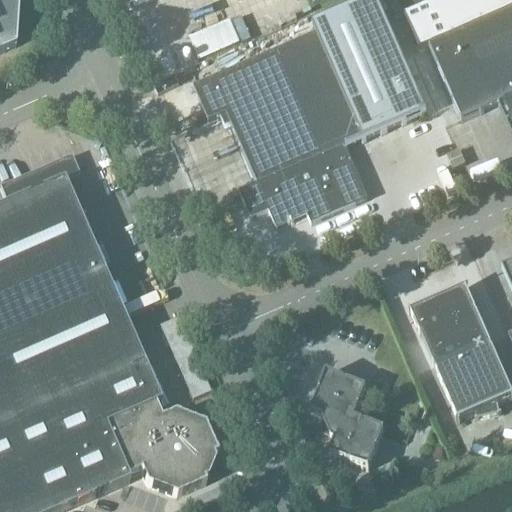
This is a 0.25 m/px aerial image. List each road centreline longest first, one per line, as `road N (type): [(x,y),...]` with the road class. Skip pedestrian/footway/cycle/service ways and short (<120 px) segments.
road 1 (unclassified): [(220,336),(511,206)]
road 2 (unclassified): [(220,336),(102,70)]
road 3 (unclassified): [(266,511),(276,473),(220,336)]
